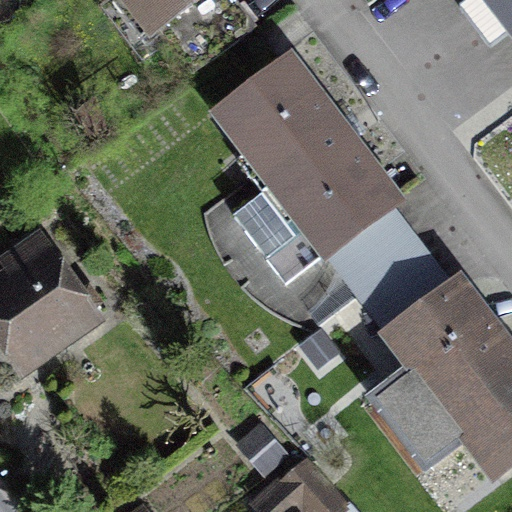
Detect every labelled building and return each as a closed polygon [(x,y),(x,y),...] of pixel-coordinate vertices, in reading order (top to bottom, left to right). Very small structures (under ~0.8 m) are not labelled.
[(210,0),(113,0),(151,47),(210,0)] [(511,0),(493,0),(477,12),(511,57),(511,0)] [(410,206),(299,60),(217,121),(329,268),(410,206)] [(105,331),(43,243),(0,273),(0,351),(25,387),(105,331)] [(511,477),(511,335),(468,279),(386,342),(499,488),(511,477)] [(310,461),(257,503),(264,511),(293,511),(299,508),(302,511),(339,511),(346,507),(310,461)]
